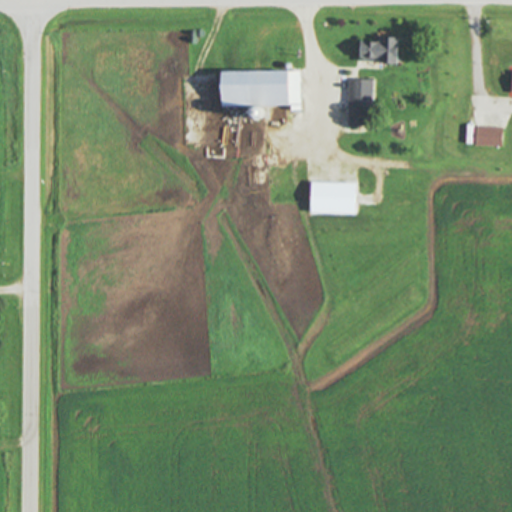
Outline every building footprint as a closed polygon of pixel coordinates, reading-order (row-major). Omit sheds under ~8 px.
[(362,64),(399,65),(400,40),(381,39),(381,44),(362,43),(362,64)] [(300,72),(224,74),(224,108),(292,107),(292,112),(301,112),(300,72)] [(374,81),(350,81),(349,128),(373,128),(374,81)] [(477,147),(503,148),(504,129),(477,128),(477,147)] [(357,185),(312,184),(312,215),(356,216),(357,185)]
